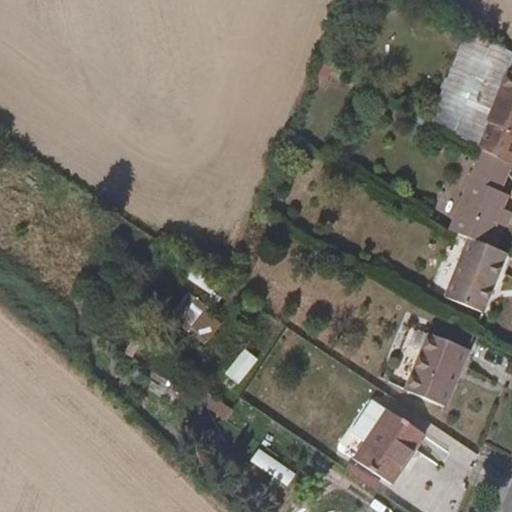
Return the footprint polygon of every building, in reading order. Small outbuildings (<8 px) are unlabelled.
[(488,158),(509,170),(511,171),(511,53),(447,17),(405,112),(488,158)] [(509,170),(488,158),(477,183),(500,193),(509,170)] [(511,198),(500,193),(477,183),(455,236),(475,245),(493,252),(511,205),(511,198)] [(488,317),(511,262),(511,260),(493,252),(475,245),(452,301),(488,317)] [(206,345),(224,321),(187,292),(168,316),(206,345)] [(448,413),(471,356),(436,339),(410,398),(448,413)] [(243,348),(226,373),(239,382),(256,357),(243,348)] [(400,491),(433,442),(398,418),(364,466),(400,491)] [(262,451),(257,459),(288,481),(293,473),(262,451)]
